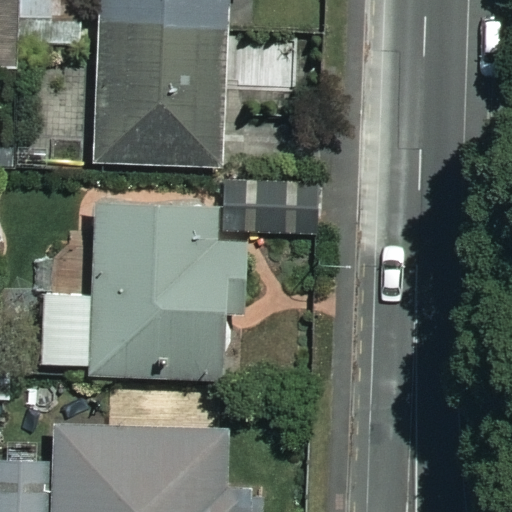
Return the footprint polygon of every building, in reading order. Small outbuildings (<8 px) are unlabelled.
[(0,0),(0,65),(16,66),(15,0),(0,0)] [(248,23),(248,0),(103,0),(99,160),(223,164),(228,22),(248,23)] [(317,185),(237,187),(239,234),(318,232),(317,185)] [(233,205),(101,201),(98,296),(51,294),(48,372),(228,377),(233,205)] [(235,431),(60,426),(59,463),(0,461),(0,511),(263,511),(263,508),(233,508),(235,431)]
